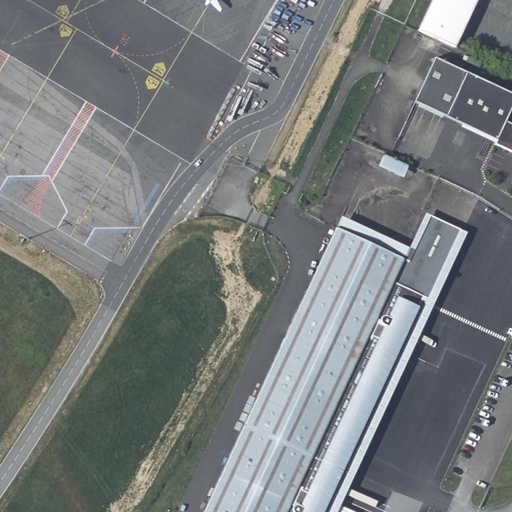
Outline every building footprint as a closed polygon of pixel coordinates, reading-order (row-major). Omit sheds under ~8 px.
[(431,0),(417,31),(453,48),(465,21),(474,0),(431,0)] [(511,94),(438,60),(415,108),(472,134),(511,152),(511,125),(505,122),(510,111),(511,106),(511,94)] [(379,165),(404,176),(409,165),(384,154),(379,165)] [(322,511),(335,486),(371,410),(425,294),(433,297),(464,231),(430,215),(413,251),(409,261),(346,232),(336,236),(332,243),(250,415),(204,511),(322,511)] [(346,232),(409,261),(413,251),(359,226),(346,232)] [(322,511),(336,511),(387,405),(436,299),(433,297),(425,294),(371,410),(335,486),(322,511)]
